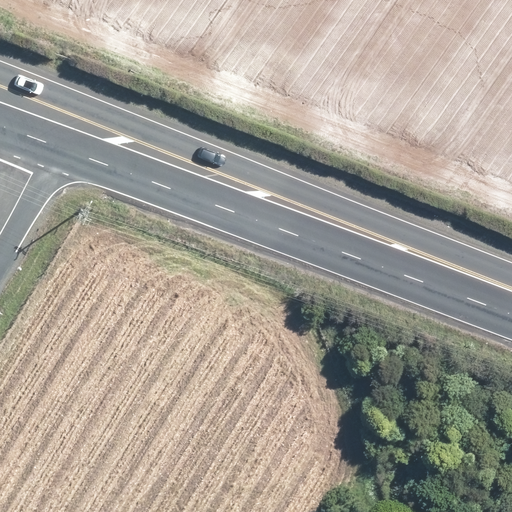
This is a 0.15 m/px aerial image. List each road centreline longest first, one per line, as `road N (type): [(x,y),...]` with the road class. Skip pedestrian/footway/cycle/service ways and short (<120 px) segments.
road 1 (secondary): [(511,288),(61,109)]
road 2 (unclassified): [(0,225),(61,109)]
